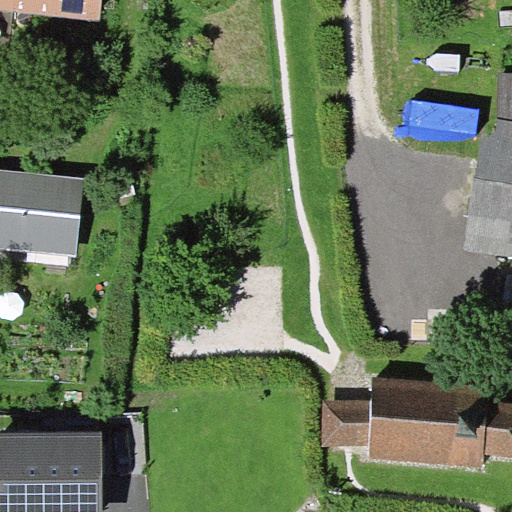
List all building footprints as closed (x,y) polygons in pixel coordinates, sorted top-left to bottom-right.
[(0,0),(0,9),(91,19),(93,0),(0,0)] [(511,85),(495,85),(495,72),(402,71),(401,133),(496,135),(489,224),(511,228),(511,85)] [(0,248),(68,255),(75,199),(0,191),(0,248)] [(486,395),(368,385),(364,459),(479,468),(480,456),(511,458),(511,412),(484,410),(486,395)] [(112,511),(112,432),(3,432),(3,511),(112,511)]
